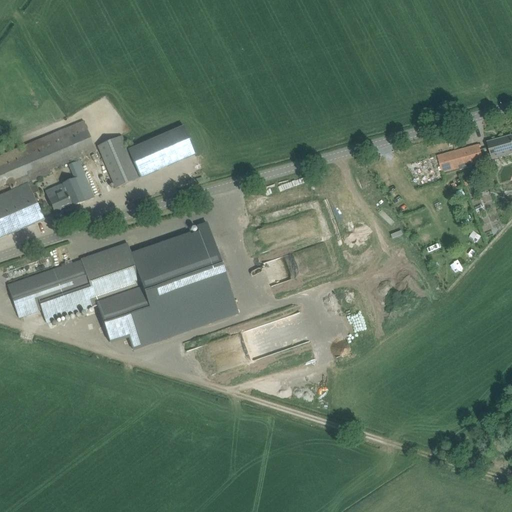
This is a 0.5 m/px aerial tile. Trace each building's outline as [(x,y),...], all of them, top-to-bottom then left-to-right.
[(0,156),(0,186),(9,183),(11,190),(27,183),(28,185),(0,196),(0,239),(44,220),(30,188),(34,186),(32,181),(50,174),(48,171),(95,151),(82,120),(0,156)] [(142,145),(154,172),(195,154),(183,127),(142,145)] [(122,136),(97,148),(115,190),(154,172),(142,145),(128,151),(122,136)] [(511,138),(511,137),(488,143),(492,160),(511,154),(511,138)] [(479,146),(438,157),(442,173),(483,162),(479,146)] [(55,215),(94,198),(78,162),(69,166),(75,180),(46,192),(55,215)] [(22,281),(7,286),(18,318),(33,313),(41,310),(47,325),(97,306),(110,343),(128,337),(132,350),(237,314),(207,225),(196,228),(198,233),(131,256),(127,245),(82,261),(72,264),(71,261),(64,263),(66,266),(22,281)] [(427,244),(424,248),(430,252),(430,251),(433,253),(435,251),(427,244)]
